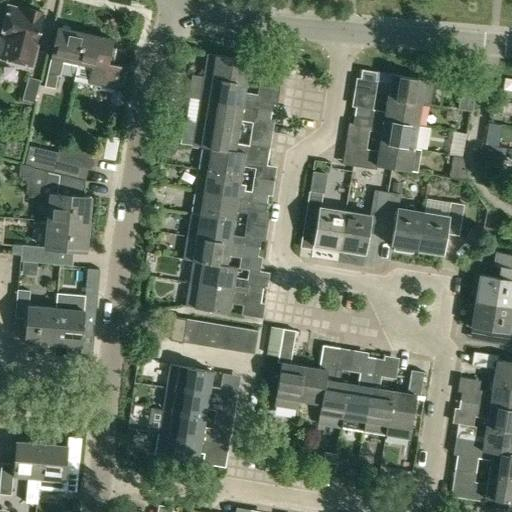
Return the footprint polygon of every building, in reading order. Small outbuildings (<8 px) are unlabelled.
[(30,66),(33,55),(43,16),(41,15),(42,12),(26,8),(25,11),(8,6),(0,36),(6,38),(0,58),(30,66)] [(56,75),(58,76),(61,62),(77,66),(83,33),(57,28),(45,86),(53,88),(56,75)] [(83,33),(77,66),(74,79),(113,88),(118,65),(106,63),(107,61),(110,60),(112,50),(109,48),(111,39),(83,33)] [(275,75),(277,66),(214,55),(206,54),(202,76),(210,78),(244,83),(246,70),(275,75)] [(374,81),(375,72),(360,70),(358,78),(374,81)] [(388,83),(386,98),(420,103),(430,105),(434,82),(423,80),(390,75),(388,83)] [(206,100),(240,106),(270,111),(271,104),(256,101),(257,96),(242,93),(244,83),(210,78),(206,100)] [(461,86),(460,93),(472,95),(473,88),(462,86),(461,86)] [(352,115),(367,118),(382,120),(416,126),(420,103),(386,98),(384,112),(353,108),(352,115)] [(270,111),(240,106),(206,100),(197,99),(193,121),(236,129),(239,116),(269,121),(270,111)] [(380,132),(379,142),(412,148),(416,126),(382,120),(367,118),(352,115),(351,123),(381,127),(380,132)] [(190,144),(201,146),(249,154),(250,146),(234,144),(236,129),(193,121),(190,144)] [(352,153),(350,165),(375,169),(375,166),(417,173),(421,149),(412,148),(379,142),(376,157),(352,153)] [(249,154),(201,146),(198,169),(238,176),(241,162),(265,166),(268,149),(250,146),(249,154)] [(56,160),(87,168),(93,170),(96,156),(59,147),(56,160)] [(84,180),(87,168),(56,160),(53,172),(73,177),(84,180)] [(49,194),(46,221),(86,224),(89,197),(72,195),(73,177),(53,172),(19,164),(19,176),(24,177),(24,180),(28,183),(27,192),(49,194)] [(192,191),(201,193),(265,203),(266,195),(242,191),(243,186),(237,185),(238,176),(198,169),(195,169),(192,191)] [(381,224),(386,192),(372,190),(368,216),(343,212),(337,249),(363,253),(368,222),(381,224)] [(310,245),(337,249),(343,212),(318,208),(320,194),(307,192),(302,222),(313,224),(310,245)] [(413,250),(415,251),(421,213),(396,209),(399,194),(386,192),(381,224),(392,225),(389,246),(394,247),(394,251),(412,254),(413,250)] [(201,193),(197,215),(231,221),(233,207),(263,212),(265,203),(201,193)] [(424,213),(421,213),(415,251),(441,255),(445,233),(457,235),(462,205),(449,203),(426,199),(424,213)] [(259,240),(244,238),(228,236),(231,221),(197,215),(188,214),(184,236),(258,248),(259,240)] [(51,263),(52,249),(84,252),(86,224),(46,221),(44,247),(20,245),(18,261),(23,261),(37,262),(51,263)] [(258,248),(184,236),(183,236),(180,258),(191,260),(223,266),(226,252),(256,257),(258,248)] [(474,301),(511,307),(511,298),(511,257),(495,255),(493,267),(500,268),(498,278),(478,275),(478,276),(473,275),(469,297),(475,298),(474,301)] [(187,282),(244,292),(260,294),(261,287),(246,284),(231,282),(234,267),(223,266),(191,260),(187,282)] [(36,275),(37,262),(23,261),(22,274),(36,275)] [(260,294),(244,292),(187,282),(183,306),(192,307),(226,312),(229,298),(258,304),(260,294)] [(52,344),(55,308),(27,305),(28,290),(16,289),(13,317),(25,318),(23,341),(52,344)] [(56,308),(55,308),(52,344),(79,346),(81,323),(93,324),(96,296),(58,292),(56,308)] [(474,305),(468,304),(464,326),(469,327),(469,328),(494,331),(492,344),(511,346),(511,307),(474,301),(474,305)] [(171,317),(167,339),(180,342),(183,319),(171,317)] [(183,319),(180,342),(191,343),(195,321),(183,319)] [(195,321),(191,343),(204,346),(207,323),(195,321)] [(207,323),(204,346),(216,348),(220,325),(207,323)] [(220,325),(216,348),(228,350),(232,327),(220,325)] [(228,350),(240,352),(244,329),(232,327),(228,350)] [(297,410),(299,400),(296,400),(302,366),(289,364),(294,330),(281,328),(275,362),(279,363),(273,396),(276,396),(274,406),(297,410)] [(240,352),(252,354),(256,331),(244,329),(240,352)] [(302,366),(296,400),(299,400),(319,403),(325,365),(334,367),(337,347),(321,345),(317,368),(302,366)] [(493,370),(491,383),(511,386),(511,362),(495,360),(496,356),(472,352),(469,366),(493,370)] [(365,356),(363,372),(360,386),(346,383),(338,428),(361,431),(373,357),(365,356)] [(382,358),(373,357),(361,431),(385,435),(387,425),(385,425),(390,391),(377,388),(382,358)] [(172,389),(234,399),(235,391),(207,386),(210,372),(166,365),(163,387),(172,389)] [(332,381),(334,367),(325,365),(319,403),(316,424),(338,428),(346,383),(332,381)] [(391,391),(385,425),(387,425),(385,435),(407,438),(414,396),(418,396),(422,372),(408,370),(405,393),(391,391)] [(459,393),(458,401),(511,409),(511,386),(491,383),(490,391),(489,397),(459,393)] [(234,399),(172,389),(163,387),(159,409),(202,417),(204,409),(231,414),(234,399)] [(484,428),(511,432),(511,409),(458,401),(456,410),(486,414),(484,428)] [(155,432),(167,434),(226,444),(228,435),(204,431),(204,427),(201,426),(202,417),(159,409),(155,432)] [(455,455),(474,458),(476,450),(511,455),(511,432),(484,428),(481,442),(458,438),(455,455)] [(167,434),(155,432),(151,455),(195,462),(197,448),(225,452),(226,444),(167,434)] [(12,476),(27,478),(25,501),(35,502),(36,489),(40,443),(15,441),(12,464),(0,462),(0,494),(10,495),(12,476)] [(66,446),(40,443),(36,489),(48,490),(49,480),(63,481),(62,490),(75,491),(78,461),(65,459),(66,446)] [(511,455),(476,450),(474,458),(489,460),(487,475),(511,478),(511,455)] [(511,502),(511,478),(487,475),(484,489),(451,483),(448,496),(482,502),(483,497),(511,502)]
